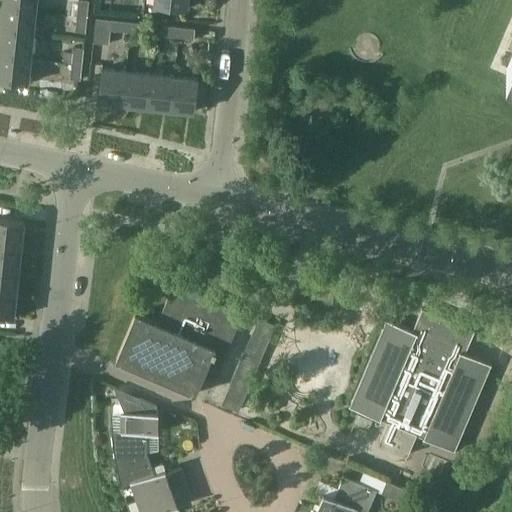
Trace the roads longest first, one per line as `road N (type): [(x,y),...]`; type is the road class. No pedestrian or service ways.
road 1 (unclassified): [(511,277),(217,200)]
road 2 (residential): [(217,200),(238,0)]
road 3 (unclassified): [(53,353),(73,168)]
road 4 (residential): [(53,353),(212,422)]
road 5 (unclassified): [(35,511),(53,353)]
road 6 (residential): [(212,422),(298,459),(277,511)]
road 7 (unclassified): [(217,200),(73,168)]
